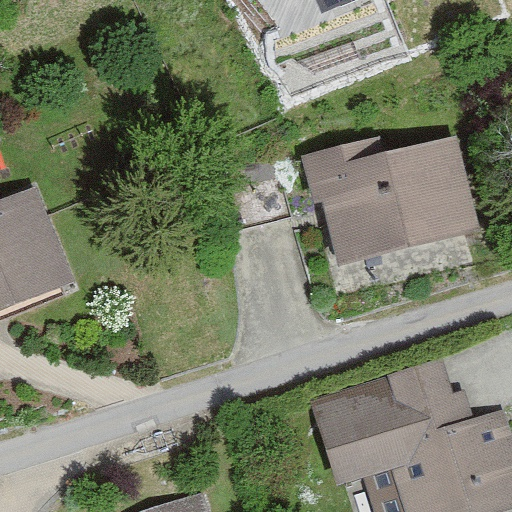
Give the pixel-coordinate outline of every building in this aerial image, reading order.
[(320,0),(324,9),(344,0),(320,0)] [(399,169),(389,139),(309,164),(325,216),(339,212),(360,277),(487,238),(459,150),(399,169)] [(0,337),(88,298),(44,200),(0,219),(0,337)] [(511,511),(511,418),(468,433),(447,368),(321,409),(351,499),(381,489),(388,511),(511,511)] [(181,511),(210,511),(208,503),(181,511)]
